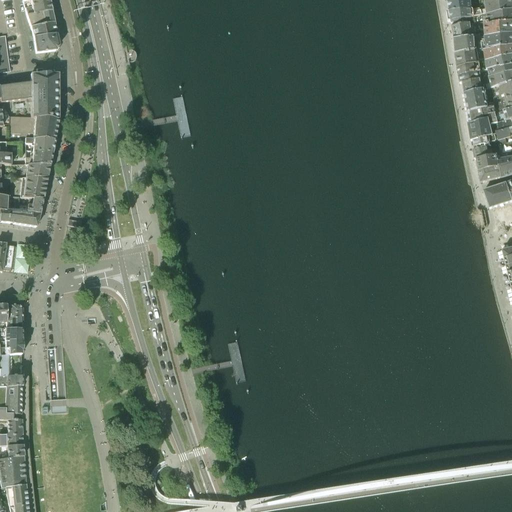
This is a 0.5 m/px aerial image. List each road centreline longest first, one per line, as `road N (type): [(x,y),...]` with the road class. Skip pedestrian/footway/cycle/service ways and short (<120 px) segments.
road 1 (secondary): [(218,511),(182,413),(143,255)]
road 2 (secondary): [(143,255),(86,0)]
road 3 (secondary): [(123,274),(149,370),(205,511)]
road 4 (residential): [(52,283),(79,94)]
road 5 (secondary): [(98,93),(121,259)]
